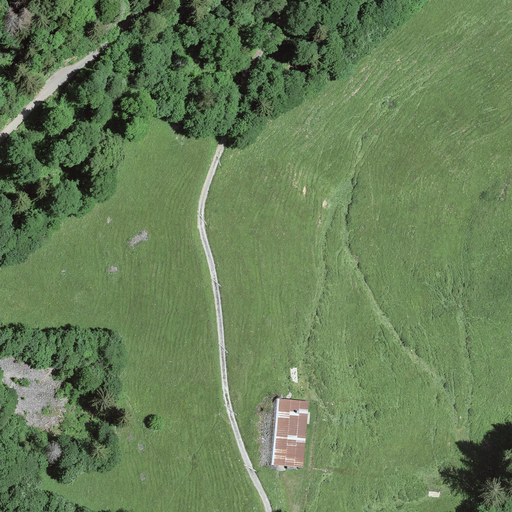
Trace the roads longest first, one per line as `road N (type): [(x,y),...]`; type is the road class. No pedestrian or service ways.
road 1 (track): [(296,0),(254,69),(205,193),(203,234),(219,273),(227,388),(268,511)]
road 2 (track): [(171,0),(41,94),(0,142)]
